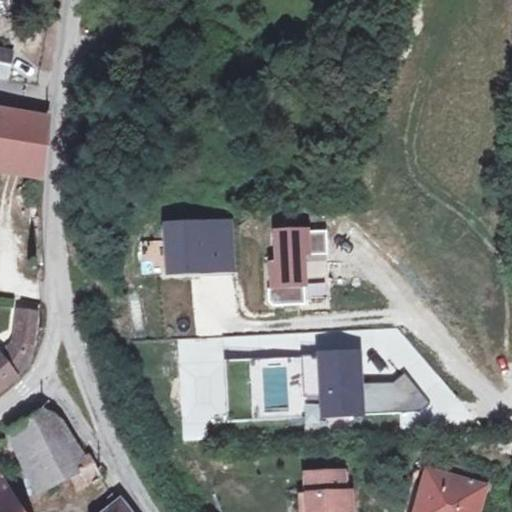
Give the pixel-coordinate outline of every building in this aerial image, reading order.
[(218,47),(210,77),(230,82),(237,52),(218,47)] [(0,78),(7,80),(12,53),(0,50),(0,78)] [(49,120),(0,111),(0,163),(45,171),(49,120)] [(87,227),(90,242),(100,240),(97,225),(87,227)] [(326,234),(273,235),(274,288),(307,288),(306,254),(326,253),(326,234)] [(38,314),(19,311),(15,341),(3,363),(0,364),(0,392),(16,379),(30,365),(34,345),(38,314)] [(358,355),(227,364),(231,419),(321,414),(418,408),(428,399),(404,376),(394,386),(361,388),(358,355)] [(39,414),(9,437),(38,493),(72,475),(80,490),(103,479),(91,458),(89,457),(87,457),(83,459),(79,448),(74,441),(62,422),(44,413),(39,414)] [(445,463),(441,477),(448,479),(451,465),(445,463)] [(451,465),(448,479),(483,489),(487,475),(451,465)] [(310,511),(353,511),(353,494),(347,494),(345,473),(308,475),(310,496),(310,511)] [(427,473),(416,511),(476,511),(483,489),(448,479),(441,477),(427,473)] [(487,475),(483,489),(489,490),(493,476),(487,475)] [(0,511),(11,511),(0,492),(0,511)] [(127,511),(120,502),(107,511),(127,511)]
